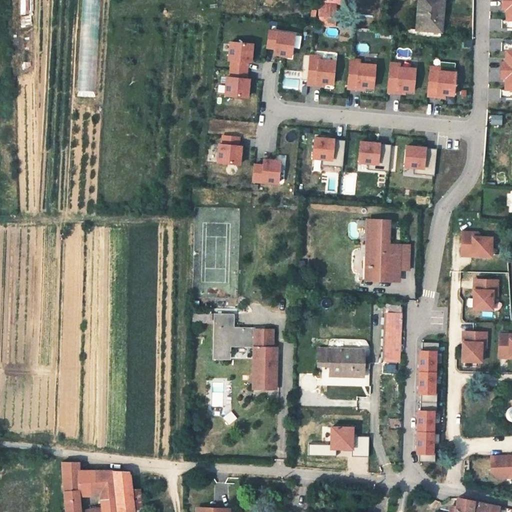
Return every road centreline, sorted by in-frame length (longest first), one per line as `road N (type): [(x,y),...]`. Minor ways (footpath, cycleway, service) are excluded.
road 1 (residential): [(0,445),(171,466),(408,480)]
road 2 (residential): [(478,130),(473,170),(444,209),(429,294),(411,336),(408,480)]
road 3 (track): [(76,0),(62,214)]
road 4 (residential): [(478,130),(269,110)]
road 5 (residential): [(482,0),(478,130)]
